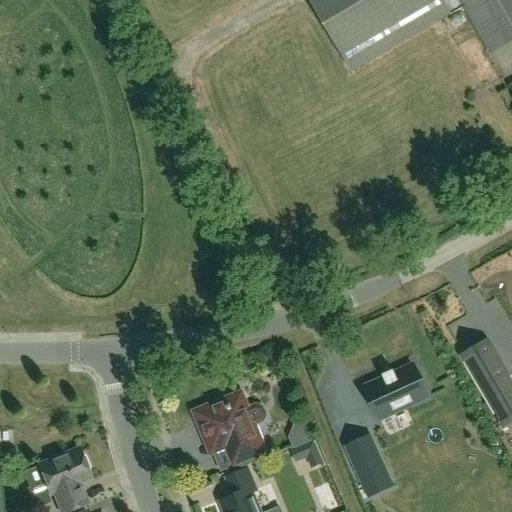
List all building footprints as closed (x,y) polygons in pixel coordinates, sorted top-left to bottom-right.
[(463,5),(491,53),(511,40),(511,0),(310,0),(352,71),(463,5)] [(511,423),(511,389),(499,367),(485,343),(464,356),(478,379),(506,427),(511,423)] [(384,380),(366,388),(380,419),(427,398),(413,366),(395,374),(393,371),(382,376),(384,380)] [(258,439),(253,427),(252,425),(262,421),(265,418),(266,414),(263,407),(259,405),(255,404),(246,408),(243,403),(239,393),(230,397),(224,399),(193,412),(198,426),(205,442),(210,453),(214,452),(226,447),(227,451),(234,466),(264,454),(264,453),(258,439)] [(413,409),(420,428),(438,421),(431,402),(413,409)] [(315,441),(292,450),(296,462),(307,457),(312,469),(324,464),(315,441)] [(38,465),(38,466),(23,473),(29,488),(45,482),(50,495),(53,493),(61,511),(65,511),(86,503),(78,483),(89,478),(87,472),(88,470),(89,468),(84,457),(83,456),(80,455),(77,449),(38,465)] [(377,453),(354,464),(362,482),(369,497),(392,486),(385,472),(377,453)] [(223,511),(281,511),(280,508),(269,511),(260,511),(253,493),(257,492),(248,469),(226,478),(233,496),(220,501),(223,511)]
